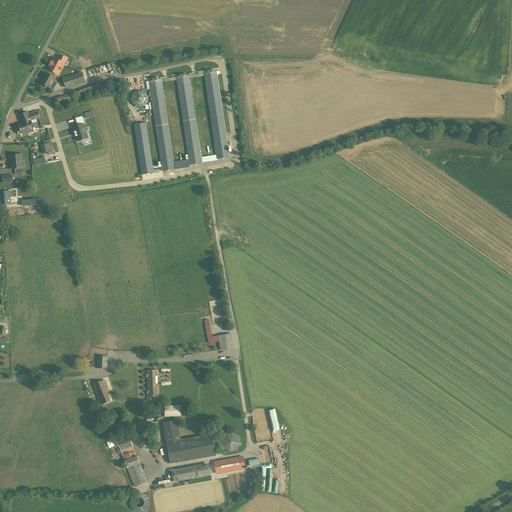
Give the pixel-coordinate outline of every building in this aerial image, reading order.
[(94,74),(118,68),(116,62),(92,69),(94,74)] [(57,76),(47,71),(40,83),(50,88),(51,86),(54,88),(58,82),(55,80),(57,76)] [(204,73),(216,155),(217,159),(229,157),(216,71),(204,73)] [(83,72),(64,78),(67,87),(86,81),(83,72)] [(202,163),(202,162),(201,157),(189,75),(177,77),(189,161),(190,165),(202,163)] [(162,171),(174,169),(174,168),(174,164),(161,79),(149,81),(162,171)] [(89,86),(78,90),(79,94),(91,90),(95,89),(94,85),(89,86)] [(141,92),(138,92),(136,93),(134,94),(132,96),(131,98),(131,101),(132,103),(133,105),(135,107),(137,108),(140,108),(142,107),(144,106),(146,104),(147,102),(147,99),(147,97),(145,95),(143,93),(141,92)] [(27,112),(20,115),(23,123),(30,120),(27,112)] [(23,123),(19,124),(23,135),(31,132),(31,130),(33,129),(30,120),(23,123)] [(145,122),(134,124),(141,173),(153,172),(145,122)] [(80,140),(90,137),(86,123),(75,126),(80,140)] [(43,144),(44,152),(55,151),(54,141),(46,142),(46,143),(43,144)] [(22,154),(10,156),(11,169),(21,168),(20,167),(24,167),(23,161),(22,154)] [(4,182),(15,182),(14,174),(4,174),(4,182)] [(11,192),(0,192),(0,204),(13,204),(12,196),(11,196),(11,192)] [(209,342),(219,340),(218,336),(212,337),(209,320),(206,320),(209,342)] [(231,333),(218,336),(219,340),(221,350),(233,348),(231,333)] [(109,356),(97,355),(97,366),(108,367),(109,356)] [(160,369),(148,369),(148,396),(160,396),(160,369)] [(105,380),(93,385),(101,405),(110,401),(107,393),(109,392),(105,380)] [(180,405),(164,405),(164,416),(180,416),(180,405)] [(179,420),(164,422),(170,464),(216,457),(213,434),(182,439),(179,420)] [(226,451),(243,448),(240,431),(223,434),(226,451)] [(129,436),(117,440),(121,451),(133,446),(129,436)] [(131,452),(123,455),(135,487),(147,482),(137,456),(133,457),(131,452)] [(245,470),(243,456),(214,462),(216,475),(245,470)] [(250,459),(252,468),(262,466),(261,458),(250,459)] [(209,463),(172,470),(174,481),(211,475),(209,463)] [(149,510),(149,493),(133,493),(132,510),(149,510)]
